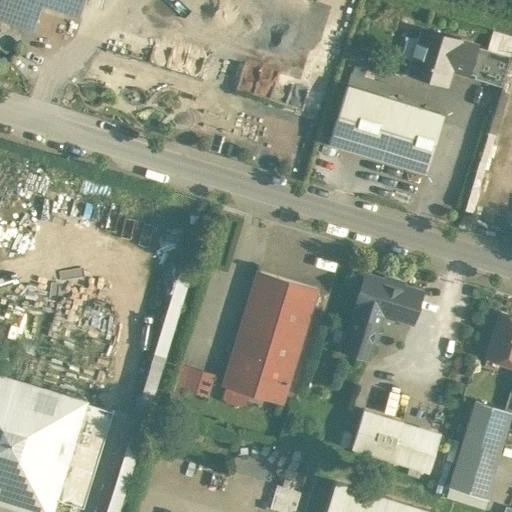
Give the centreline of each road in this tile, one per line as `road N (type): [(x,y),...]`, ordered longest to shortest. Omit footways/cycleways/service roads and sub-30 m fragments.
road 1 (unclassified): [(0,111),(511,267)]
road 2 (unknown): [(204,173),(95,511)]
